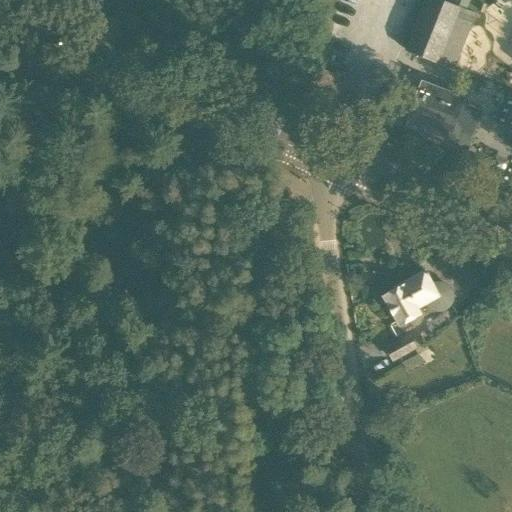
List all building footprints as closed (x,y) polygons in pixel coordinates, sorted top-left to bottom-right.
[(470,28),(476,13),(467,10),(451,4),(441,0),(424,0),(404,50),(454,70),(470,28)] [(454,0),(453,3),(466,8),(469,0),(454,0)] [(487,5),(480,3),(477,10),(484,13),(485,10),(487,5)] [(444,154),(465,98),(422,82),(400,138),(444,154)] [(435,282),(432,283),(425,271),(403,284),(403,285),(384,296),(393,314),(400,326),(421,314),(417,308),(425,304),(427,306),(429,309),(431,310),(434,312),(437,312),(440,312),(443,312),(446,311),(448,309),(451,307),(452,305),(454,302),(454,299),(455,296),(454,293),(453,290),(451,288),(449,285),(447,284),(444,282),(441,282),(438,282),(435,282)] [(394,360),(411,351),(416,348),(409,336),(387,348),(394,360)]
